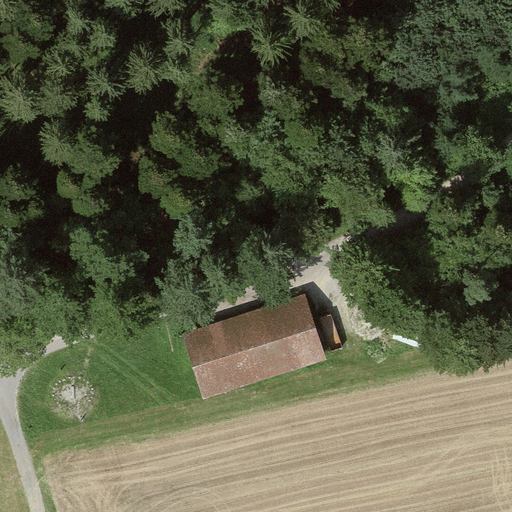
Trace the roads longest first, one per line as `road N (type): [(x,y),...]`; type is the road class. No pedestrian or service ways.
road 1 (track): [(0,358),(407,214),(511,139)]
road 2 (track): [(38,511),(0,377)]
